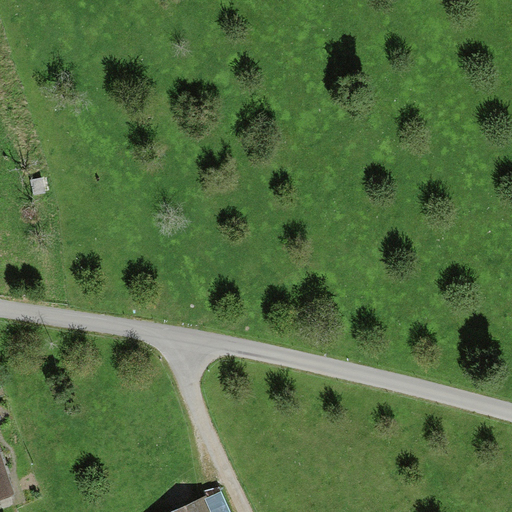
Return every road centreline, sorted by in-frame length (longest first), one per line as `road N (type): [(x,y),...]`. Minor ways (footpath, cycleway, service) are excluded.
road 1 (residential): [(511,413),(330,365),(0,312)]
road 2 (track): [(186,338),(191,398),(247,511)]
